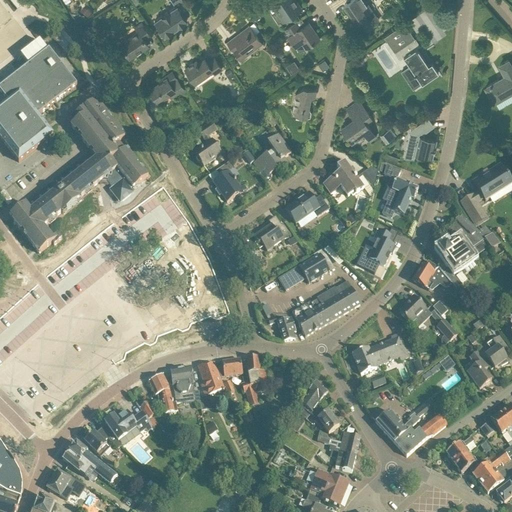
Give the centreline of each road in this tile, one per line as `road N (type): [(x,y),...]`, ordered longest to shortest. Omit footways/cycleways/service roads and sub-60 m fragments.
road 1 (residential): [(321,350),(378,301),(427,222),(456,103),(467,0)]
road 2 (residential): [(218,237),(317,166),(339,35),(322,0)]
road 3 (residential): [(0,214),(74,153),(65,113),(112,81),(129,81)]
road 4 (residential): [(218,237),(129,81)]
road 5 (residential): [(122,385),(185,354),(253,346)]
road 6 (residential): [(392,467),(321,350)]
road 7 (residential): [(416,472),(429,449),(511,386)]
road 8 (residential): [(129,81),(228,0)]
road 9 (unknown): [(91,264),(169,360)]
